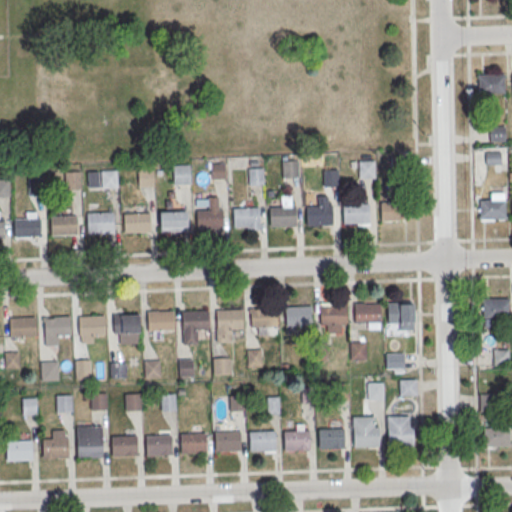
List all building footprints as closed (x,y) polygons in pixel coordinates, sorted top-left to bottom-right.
[(185,0),(204,61),(242,14),(227,2),(245,2),(245,41),(271,41),(271,54),(241,55),(260,115),(301,115),(301,56),(279,56),(279,40),(321,40),(322,140),(372,140),(371,15),(369,0),(185,0)] [(477,75),(503,74),(503,91),(477,92),(477,75)] [(490,125),(505,124),(506,142),(491,142),(490,125)] [(500,163),(500,152),(486,153),(486,163),(500,163)] [(390,157),(406,157),(406,174),(390,174),(390,157)] [(282,161),(298,161),(299,178),(282,179),(282,161)] [(358,163),(375,162),(375,179),(359,180),(358,163)] [(209,164),(225,163),(226,180),(209,181),(209,164)] [(173,167),(189,167),(189,184),(173,184),(173,167)] [(247,169),(263,168),(263,186),(247,186),(247,169)] [(137,170),(153,170),(154,187),(137,187),(137,170)] [(323,170),(339,170),(339,187),(323,187),(323,170)] [(100,171),(117,171),(117,188),(101,188),(100,171)] [(64,173),(81,173),(81,190),(65,190),(64,173)] [(28,179),(44,179),(44,196),(28,196),(28,179)] [(0,180),(9,180),(10,197),(0,197),(0,180)] [(478,200),(504,199),(505,219),(479,220),(478,200)] [(381,203),(405,203),(406,222),(381,222),(381,203)] [(342,205),(368,204),(368,223),(343,224),(342,205)] [(306,207),(330,206),(331,225),(306,226),(306,207)] [(270,208),(295,208),(295,226),(270,227),(270,208)] [(233,209),(258,209),(258,227),(234,228),(233,209)] [(196,212),(221,211),(222,230),(197,231),(196,212)] [(87,214),(112,213),(113,233),(87,234),(87,214)] [(160,214),(185,213),(186,232),(161,233),(160,214)] [(123,215),(148,214),(148,233),(124,233),(123,215)] [(50,218),(75,217),(75,236),(51,236),(50,218)] [(15,219),(39,218),(40,237),(15,238),(15,219)] [(482,317),(507,317),(507,297),(482,297),(482,317)] [(354,303),(380,302),(381,322),(355,322),(354,303)] [(386,302),(412,302),(413,321),(387,322),(386,302)] [(319,305),(345,304),(346,324),(320,325),(319,305)] [(284,306),(310,305),(310,324),(284,325),(284,306)] [(215,309),(241,308),(242,328),(216,329),(215,309)] [(249,328),(276,328),(276,308),(249,308),(249,328)] [(147,310),(173,310),(174,329),(148,330),(147,310)] [(181,310),(207,310),(208,329),(182,330),(181,310)] [(140,333),(140,313),(112,313),(112,333),(140,333)] [(78,315),(104,315),(104,334),(78,335),(78,315)] [(8,317),(34,316),(35,336),(9,337),(8,317)] [(43,317),(69,316),(70,335),(44,336),(43,317)] [(350,344),(366,343),(366,360),(350,361),(350,344)] [(492,347),(508,347),(508,364),(492,364),(492,347)] [(246,351),(262,351),(263,368),(247,368),(246,351)] [(385,368),(403,368),(403,352),(385,352),(385,368)] [(3,353),(20,353),(20,370),(4,370),(3,353)] [(212,359),(228,359),(229,376),(212,376),(212,359)] [(177,361),(194,361),(194,378),(178,378),(177,361)] [(74,362),(90,362),(91,379),(75,379),(74,362)] [(109,377),(126,377),(126,362),(109,362),(109,377)] [(143,362),(160,362),(160,379),(144,379),(143,362)] [(41,364),(57,363),(57,380),(41,381),(41,364)] [(399,380),(415,380),(416,397),(399,398),(399,380)] [(367,384),(384,383),(384,400),(368,401),(367,384)] [(331,385),(347,385),(348,402),(331,402),(331,385)] [(479,393),(494,393),(495,410),(480,411),(479,393)] [(91,394),(107,394),(107,411),(91,411),(91,394)] [(124,395),(141,394),(141,411),(125,412),(124,395)] [(160,395),(176,395),(177,412),(160,412),(160,395)] [(228,395),(244,395),(245,412),(228,412),(228,395)] [(56,397),(72,396),(73,414),(56,414),(56,397)] [(278,412),(278,397),(268,397),(268,412),(278,412)] [(20,399),(37,399),(37,416),(21,416),(20,399)] [(353,419),(373,418),(374,428),(379,428),(379,447),(353,448),(353,419)] [(387,425),(413,424),(413,444),(387,445),(387,425)] [(75,427),(102,426),(103,456),(76,457),(75,427)] [(483,427),(507,426),(508,445),(483,446),(483,427)] [(316,428),(342,428),(343,447),(317,448),(316,428)] [(247,430),(273,429),(274,449),(248,450),(247,430)] [(41,438),(50,437),(50,430),(63,430),(63,438),(67,438),(68,457),(42,458),(41,438)] [(213,431),(239,430),(240,450),(214,451),(213,431)] [(282,431),(309,430),(309,449),(283,450),(282,431)] [(179,433),(205,432),(205,452),(179,453),(179,433)] [(145,435),(171,434),(172,454),(145,454),(145,435)] [(111,436),(137,435),(137,454),(111,455),(111,436)] [(5,440),(31,440),(31,459),(5,460),(5,440)]
